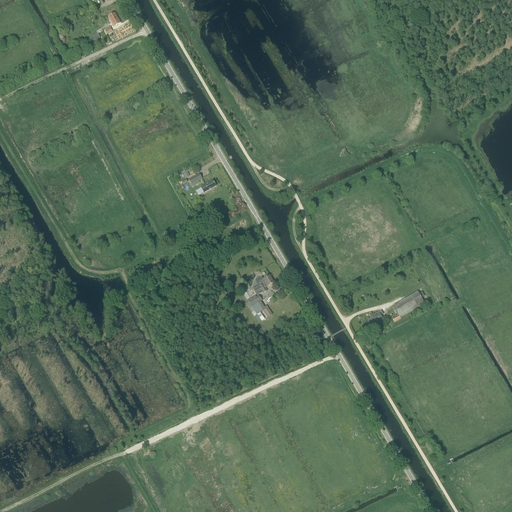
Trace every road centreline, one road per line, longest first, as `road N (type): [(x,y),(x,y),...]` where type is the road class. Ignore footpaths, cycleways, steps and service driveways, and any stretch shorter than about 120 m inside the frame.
road 1 (unclassified): [(153,0),(251,164),(293,191),(304,254),(456,511)]
road 2 (tertiary): [(431,511),(128,0)]
road 3 (track): [(122,455),(338,354)]
road 4 (unknown): [(146,30),(0,100)]
road 5 (track): [(0,511),(122,455)]
